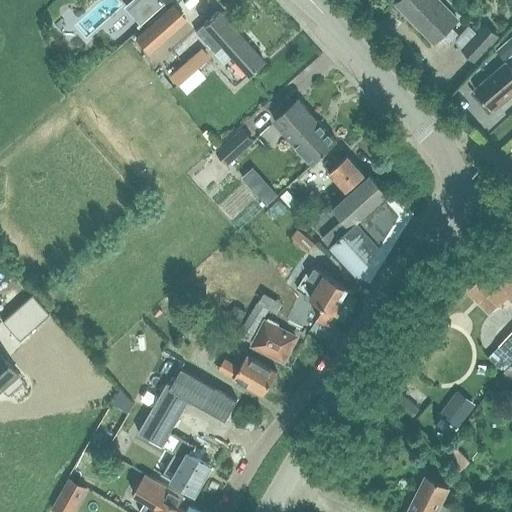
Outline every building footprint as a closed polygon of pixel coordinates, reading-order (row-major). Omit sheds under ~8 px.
[(135,0),(127,8),(140,22),(163,0),(135,0)] [(176,0),(175,0),(135,35),(149,50),(189,15),(176,0)] [(401,0),(398,4),(434,41),(457,19),(438,0),(401,0)] [(216,10),(193,31),(212,52),(220,45),(229,55),(247,75),(262,61),(216,10)] [(463,49),(474,60),(496,37),(485,26),(477,35),(469,27),(455,41),(463,49)] [(511,44),(509,41),(497,51),(505,59),(511,52),(511,44)] [(200,48),(169,76),(177,85),(208,57),(200,48)] [(511,67),(506,61),(473,89),(492,111),(511,93),(511,67)] [(336,143),(297,100),(274,121),(312,163),(336,143)] [(243,129),(217,152),(228,164),(253,141),(243,129)] [(331,158),(324,164),(347,189),(365,172),(349,154),(340,162),(333,155),(331,158)] [(388,234),(413,197),(390,182),(365,219),(388,234)] [(258,195),(266,204),(278,194),(270,185),(258,195)] [(310,209),(317,218),(332,206),(325,196),(310,209)] [(331,238),(365,266),(380,248),(345,220),(331,238)] [(307,251),(314,242),(298,228),(290,236),(307,251)] [(511,253),(509,251),(478,279),(501,302),(508,295),(511,298),(511,253)] [(310,296),(324,306),(316,318),(329,326),(337,314),(346,299),(343,297),(348,289),(314,267),(307,278),(317,285),(310,296)] [(31,294),(2,322),(19,341),(49,313),(31,294)] [(258,302),(238,333),(249,340),(269,309),(258,302)] [(265,321),(253,344),(283,360),(295,337),(277,327),(279,323),(268,318),(266,321),(265,321)] [(511,330),(499,345),(511,357),(511,330)] [(0,352),(0,388),(1,388),(7,394),(24,380),(0,352)] [(223,358),(218,368),(263,394),(276,372),(246,354),(239,367),(223,358)] [(168,381),(154,406),(177,419),(190,397),(204,405),(206,402),(229,415),(239,399),(183,367),(173,384),(168,381)] [(116,403),(129,393),(120,382),(107,392),(116,403)] [(411,416),(420,405),(403,390),(394,401),(411,416)] [(459,393),(441,415),(456,426),(473,404),(459,393)] [(154,406),(139,431),(175,451),(163,472),(173,478),(197,492),(213,465),(193,453),(197,445),(171,430),(177,419),(154,406)] [(67,425),(47,460),(68,472),(88,437),(67,425)] [(0,482),(13,490),(14,490),(37,449),(9,433),(0,447),(0,482)] [(445,455),(459,470),(469,461),(454,446),(445,455)] [(183,511),(184,510),(178,506),(184,496),(145,473),(133,493),(156,507),(153,511),(183,511)] [(425,475),(406,511),(454,511),(455,511),(445,506),(441,504),(449,487),(425,475)] [(61,511),(73,511),(88,487),(70,477),(53,507),(61,511)]
